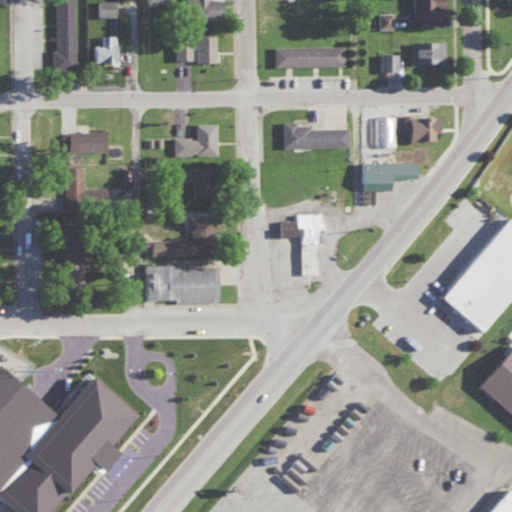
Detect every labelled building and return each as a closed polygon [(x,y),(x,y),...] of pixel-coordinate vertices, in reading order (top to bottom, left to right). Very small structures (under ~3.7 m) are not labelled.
[(48,69),(72,68),(70,0),(50,0),(52,49),(48,49),(48,69)] [(111,0),(93,0),(94,15),(112,15),(111,0)] [(187,0),(188,18),(218,18),(217,0),(187,0)] [(407,0),(407,18),(438,19),(437,0),(407,0)] [(389,27),(389,11),(375,11),(375,27),(389,27)] [(89,43),(90,61),(114,61),(113,34),(98,34),(98,43),(89,43)] [(212,60),(211,34),(192,34),(193,61),(212,60)] [(440,40),(407,41),(408,62),(440,61),(440,40)] [(187,41),(171,42),(171,59),(187,58),(187,41)] [(340,44),(270,45),(270,65),(340,64),(340,44)] [(394,53),(377,52),(376,70),(394,70),(394,53)] [(390,115),(372,115),(373,144),(391,144),(390,115)] [(434,115),(399,115),(399,129),(404,129),(404,140),(434,139),(434,115)] [(279,146),(344,145),(344,126),(305,127),(305,123),(293,123),(293,120),(279,120),(279,146)] [(213,122),(192,122),(192,136),(169,136),(170,155),(213,153),(213,122)] [(102,130),(59,131),(59,150),(102,149),(102,130)] [(411,160),(357,161),(357,189),(385,188),(385,177),(411,177),(411,160)] [(61,166),(62,199),(105,197),(105,185),(80,186),(80,165),(61,166)] [(189,180),(189,193),(206,193),(206,167),(173,168),(173,181),(189,180)] [(313,272),(313,241),(319,241),(319,212),(292,212),(292,219),(275,219),(275,235),(296,235),(297,272),(313,272)] [(511,290),(511,225),(501,216),(435,297),(479,332),(511,290)] [(147,238),(147,255),(201,255),(201,234),(207,234),(207,218),(187,219),(187,238),(147,238)] [(56,283),(77,284),(79,249),(58,248),(56,283)] [(139,298),(173,298),(173,301),(214,301),(213,263),(139,265),(139,298)] [(511,338),(472,380),(511,417),(511,338)] [(6,360),(0,366),(0,494),(4,490),(28,511),(56,511),(75,491),(75,489),(102,459),(110,467),(129,447),(119,438),(145,410),(102,371),(64,412),(28,379),(6,360)] [(511,511),(511,495),(504,489),(483,511),(511,511)]
